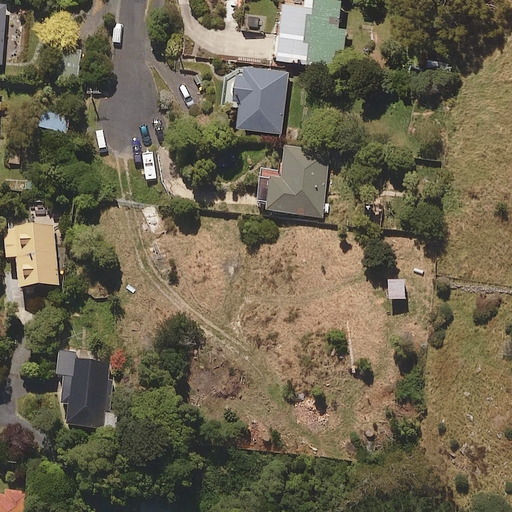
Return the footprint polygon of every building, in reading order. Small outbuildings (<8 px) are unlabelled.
[(330,0),(308,0),(307,8),(287,6),(283,57),(346,63),(349,29),(343,29),(346,1),(330,0)] [(247,12),(245,32),(265,34),(267,15),(247,12)] [(249,38),(246,60),(266,63),(269,40),(249,38)] [(81,50),(60,50),(60,87),(81,87),(81,50)] [(290,73),(242,69),(239,101),(244,102),(241,129),(285,133),(290,73)] [(69,119),(42,115),(38,143),(65,147),(69,119)] [(328,151),(284,148),(283,173),(260,171),(258,205),(267,206),(266,214),(324,218),(328,151)] [(54,227),(4,231),(7,261),(16,260),(19,291),(59,288),(54,227)] [(406,282),(389,282),(389,301),(406,301),(406,282)] [(59,345),(55,377),(64,379),(60,405),(67,406),(64,428),(101,433),(113,353),(59,345)] [(26,511),(28,494),(5,493),(5,497),(0,497),(0,511),(26,511)]
